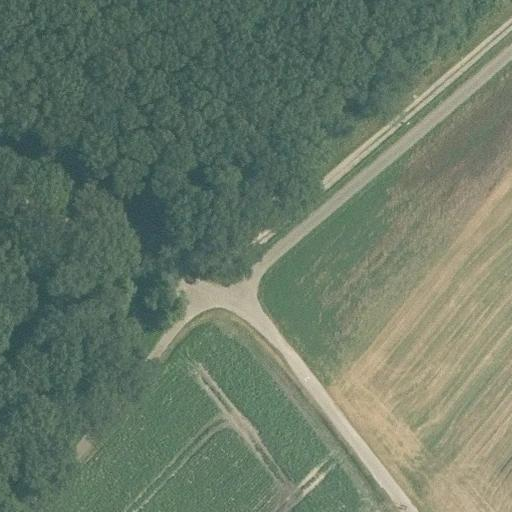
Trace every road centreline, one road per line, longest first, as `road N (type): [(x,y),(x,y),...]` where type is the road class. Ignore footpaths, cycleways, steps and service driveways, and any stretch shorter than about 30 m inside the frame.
road 1 (track): [(511,50),(222,294)]
road 2 (track): [(222,294),(142,363),(21,511)]
road 3 (track): [(406,511),(287,354),(222,294)]
road 4 (track): [(0,199),(222,294)]
